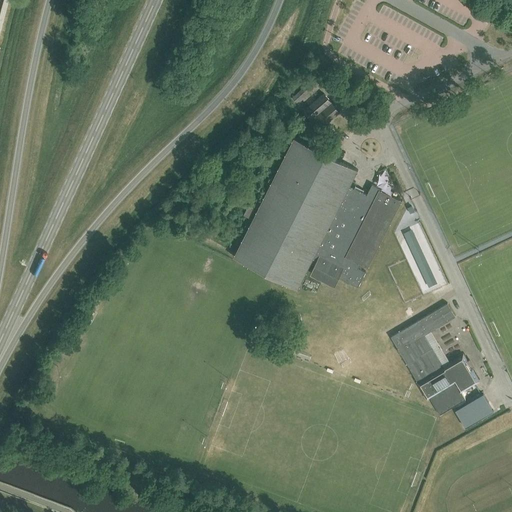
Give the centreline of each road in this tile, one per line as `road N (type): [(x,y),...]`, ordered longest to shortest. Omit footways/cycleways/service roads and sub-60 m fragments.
road 1 (primary): [(0,362),(104,216),(232,84),(279,0)]
road 2 (residential): [(511,394),(383,126),(389,110),(489,63)]
road 3 (primary): [(0,345),(155,0)]
road 4 (primary): [(50,0),(0,269)]
